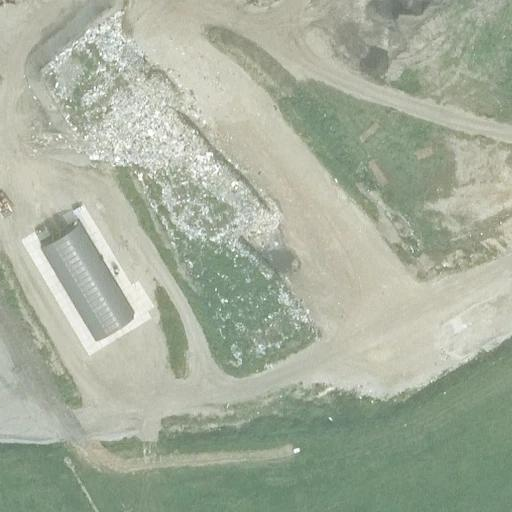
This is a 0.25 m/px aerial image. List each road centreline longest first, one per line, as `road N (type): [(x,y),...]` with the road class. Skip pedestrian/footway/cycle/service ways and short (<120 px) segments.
road 1 (track): [(0,273),(102,380),(203,399),(312,362),(511,254)]
road 2 (track): [(0,183),(22,199),(94,192),(163,135),(174,99),(123,26)]
